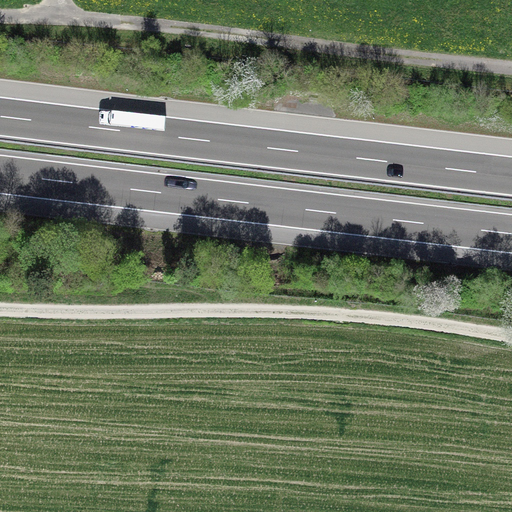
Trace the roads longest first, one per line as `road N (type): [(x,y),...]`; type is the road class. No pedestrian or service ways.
road 1 (motorway): [(511,176),(0,116)]
road 2 (motorway): [(0,174),(511,233)]
road 3 (track): [(511,67),(176,26),(0,15)]
road 4 (track): [(0,309),(295,312),(511,337)]
